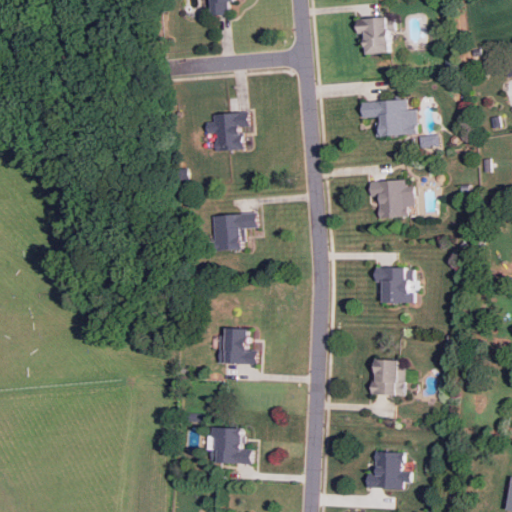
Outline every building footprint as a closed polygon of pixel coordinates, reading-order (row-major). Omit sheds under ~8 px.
[(231,0),(213,0),(213,14),(231,14),(231,0)] [(392,52),(391,17),(363,18),(364,53),(392,52)] [(420,134),(419,108),(410,108),(410,100),(364,101),(365,117),(381,116),(382,135),(420,134)] [(216,114),(218,151),(247,149),(246,127),(252,126),(252,112),(216,114)] [(415,207),(414,180),(373,181),(374,198),(382,197),(382,218),(412,217),(412,207),(415,207)] [(218,242),(212,243),(212,251),(245,250),(244,229),(260,228),(260,214),(217,215),(218,242)] [(417,268),(380,268),(380,281),(385,281),(385,303),(417,303),(417,268)] [(250,349),(251,330),(224,329),(224,364),(260,364),(260,349),(250,349)] [(407,395),(408,368),(402,368),(403,360),(376,360),(375,395),(407,395)] [(255,464),(255,448),(244,447),(245,428),(216,427),(215,463),(255,464)] [(372,488),(410,489),(411,470),(406,470),(407,452),(374,451),(372,488)]
